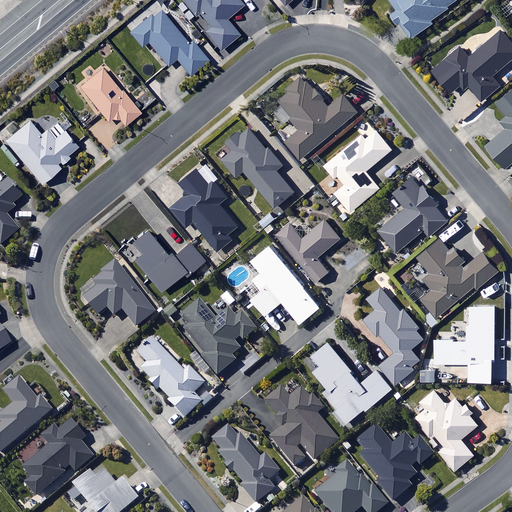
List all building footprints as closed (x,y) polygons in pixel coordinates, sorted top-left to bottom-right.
[(207,25),(201,30),(218,51),(240,32),(227,18),(245,2),(243,0),(180,0),(193,15),(197,12),(207,25)] [(398,28),(402,26),(411,38),(433,23),(430,19),(455,0),(390,0),(397,9),(389,15),(398,28)] [(150,11),(126,30),(140,48),(148,42),(167,66),(175,60),(188,77),(209,60),(192,40),(189,42),(162,8),(153,15),(150,11)] [(511,59),(511,42),(501,30),(470,57),(461,47),(431,72),(450,94),(460,85),(464,90),(468,86),(482,102),(500,85),(493,76),(511,59)] [(119,119),(124,125),(139,112),(101,67),(79,86),(108,121),(110,119),(119,119)] [(304,81),(299,75),(286,87),(289,91),(278,100),(282,105),(275,112),(284,123),(290,118),(300,130),(285,142),(300,159),(358,111),(343,94),(330,105),(308,78),(304,81)] [(511,89),(496,103),(506,116),(500,122),(505,129),(485,146),(504,169),(511,162),(511,89)] [(41,184),(61,167),(59,165),(69,157),(68,155),(78,147),(64,130),(55,138),(53,134),(49,131),(45,131),(41,134),(30,120),(4,140),(41,184)] [(267,149),(249,127),(239,135),(237,133),(226,142),(232,150),(222,159),(236,176),(244,170),(275,208),(295,191),(278,171),(284,166),(269,147),(267,149)] [(324,165),(335,178),(338,176),(345,184),(335,192),(351,211),(380,187),(366,170),(393,148),(377,129),(366,138),(362,134),(324,165)] [(210,183),(198,168),(179,184),(187,195),(173,206),(189,226),(193,222),(217,252),(232,239),(228,234),(238,227),(220,204),(228,198),(214,180),(210,183)] [(420,187),(412,177),(393,192),(406,208),(377,231),(395,253),(424,230),(429,236),(448,220),(436,205),(438,204),(423,185),(420,187)] [(0,244),(18,230),(5,213),(14,207),(11,204),(19,197),(7,181),(0,186),(0,244)] [(343,238),(326,217),(302,236),(291,222),(277,234),(316,281),(329,271),(318,258),(343,238)] [(155,241),(145,229),(131,241),(140,253),(133,259),(159,291),(182,272),(185,276),(204,260),(189,241),(172,255),(158,238),(155,241)] [(448,249),(440,239),(418,257),(430,272),(422,279),(431,290),(421,298),(437,317),(475,285),(477,288),(499,270),(484,252),(469,264),(453,245),(448,249)] [(323,308),(272,245),(251,262),(262,275),(254,281),(263,291),(252,300),(266,318),(283,304),(301,326),(323,308)] [(155,314),(116,263),(95,279),(97,282),(88,288),(90,290),(80,298),(95,318),(107,309),(113,317),(122,311),(135,329),(155,314)] [(421,327),(395,297),(393,300),(381,286),(367,299),(375,308),(363,319),(378,335),(380,334),(395,351),(379,365),(396,385),(414,369),(412,367),(421,360),(411,349),(424,337),(417,330),(421,327)] [(236,299),(228,288),(221,293),(229,304),(236,299)] [(238,337),(242,342),(255,331),(241,314),(235,319),(228,310),(215,321),(199,302),(180,318),(188,327),(183,331),(203,355),(200,357),(216,377),(245,354),(235,340),(238,337)] [(494,303),(470,304),(470,323),(467,323),(467,337),(435,338),(436,363),(468,363),(469,382),(492,381),(491,361),(495,361),(494,303)] [(0,349),(9,343),(0,329),(0,349)] [(156,393),(160,390),(169,400),(166,402),(183,420),(201,403),(193,395),(204,384),(188,368),(183,373),(152,340),(137,354),(147,364),(141,370),(151,380),(147,384),(156,393)] [(361,381),(329,340),(312,354),(320,364),(314,369),(328,387),(324,391),(337,407),(333,410),(344,424),(365,407),(367,410),(394,388),(377,368),(361,381)] [(38,399),(21,378),(5,390),(15,404),(0,415),(0,419),(1,421),(0,421),(0,451),(52,411),(41,397),(38,399)] [(264,402),(276,417),(273,419),(281,429),(270,438),(294,469),(304,461),(295,449),(300,445),(313,462),(337,443),(316,415),(323,410),(317,402),(313,405),(300,390),(289,399),(280,389),(264,402)] [(447,404),(435,389),(420,401),(426,408),(414,417),(430,436),(435,432),(442,442),(436,447),(454,470),(474,454),(462,439),(479,425),(456,396),(447,404)] [(86,438),(72,420),(61,429),(57,424),(43,436),(50,444),(23,466),(31,476),(24,482),(36,496),(71,468),(75,473),(94,458),(81,442),(86,438)] [(230,476),(234,473),(243,484),(240,487),(255,505),(273,490),(268,483),(279,473),(265,456),(260,460),(240,436),(237,438),(228,428),(212,441),(220,450),(217,453),(226,463),(222,466),(230,476)] [(407,483),(415,477),(409,469),(415,464),(418,468),(433,458),(419,438),(411,444),(405,436),(390,447),(377,428),(356,442),(364,453),(358,457),(391,503),(411,489),(407,483)] [(359,480),(346,463),(333,473),(336,476),(313,495),(326,511),(358,511),(362,509),(364,511),(378,511),(386,506),(362,477),(359,480)] [(117,484),(105,470),(97,477),(91,470),(74,484),(95,510),(92,511),(122,511),(139,498),(123,478),(117,484)] [(316,511),(304,497),(286,511),(316,511)]
